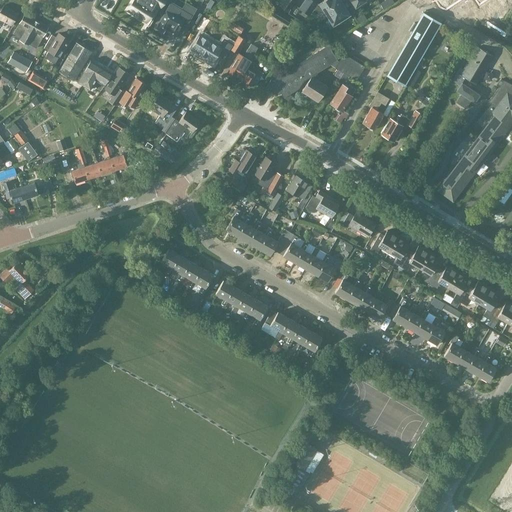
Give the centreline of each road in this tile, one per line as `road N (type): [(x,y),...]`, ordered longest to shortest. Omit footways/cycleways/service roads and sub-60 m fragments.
road 1 (residential): [(431,373),(207,242),(172,186)]
road 2 (unclassified): [(511,266),(243,112)]
road 3 (unclassified): [(243,112),(77,16)]
road 4 (residential): [(11,238),(172,186)]
road 5 (residential): [(438,511),(511,374)]
